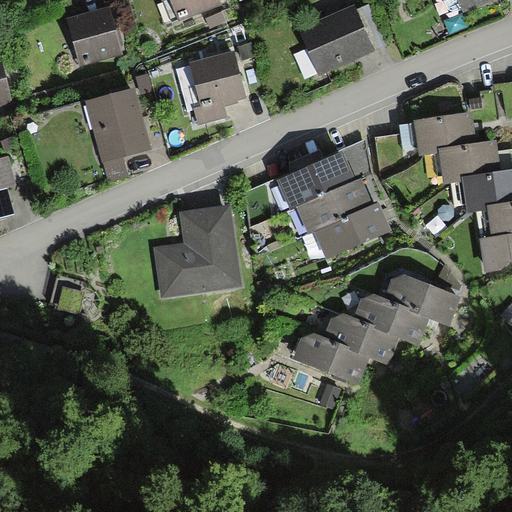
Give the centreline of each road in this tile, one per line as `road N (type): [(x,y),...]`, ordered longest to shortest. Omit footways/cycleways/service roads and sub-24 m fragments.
road 1 (residential): [(511,29),(0,257)]
road 2 (track): [(0,353),(332,459),(383,460),(443,436),(511,378)]
road 3 (track): [(306,451),(291,466),(246,467),(39,394),(0,388)]
